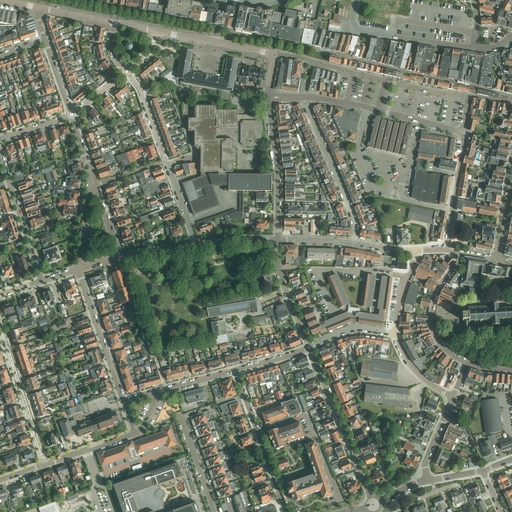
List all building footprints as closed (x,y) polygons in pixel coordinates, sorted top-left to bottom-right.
[(125,0),(124,6),(139,9),(140,0),(125,0)] [(148,11),(150,0),(140,0),(139,9),(148,11)] [(184,0),(167,0),(166,8),(165,12),(167,13),(167,15),(190,20),(194,2),(184,0)] [(190,20),(206,23),(208,13),(209,5),(194,2),(190,20)] [(504,5),(502,8),(506,11),(508,8),(510,5),(508,4),(506,2),(504,4),(504,5)] [(206,23),(215,25),(218,12),(219,5),(209,3),(209,5),(208,13),(206,23)] [(149,4),(148,11),(156,13),(158,6),(149,4)] [(403,4),(400,4),(398,15),(404,16),(407,16),(408,10),(405,9),(405,8),(402,7),(403,4)] [(166,8),(158,6),(156,13),(163,14),(165,14),(165,12),(166,8)] [(488,6),(486,13),(489,13),(494,15),(495,11),(492,10),(492,7),(488,6)] [(227,7),(226,13),(226,14),(234,15),(235,16),(235,11),(235,8),(227,7)] [(235,29),(269,37),(273,20),(273,18),(274,10),(263,12),(263,11),(262,10),(261,9),(260,9),(259,9),(258,9),(257,10),(257,11),(240,7),(235,29)] [(0,26),(16,26),(16,23),(19,11),(14,10),(11,12),(9,9),(6,11),(4,8),(1,10),(0,9),(0,26)] [(284,40),(301,43),(306,19),(307,15),(286,10),(284,18),(288,19),(286,27),(284,40)] [(505,12),(501,11),(499,11),(496,24),(508,28),(511,29),(511,17),(508,14),(507,14),(507,13),(505,12)] [(20,12),(18,23),(21,23),(21,20),(23,21),(27,21),(28,18),(30,18),(28,13),(20,12)] [(215,25),(224,27),(226,14),(226,13),(218,12),(215,25)] [(273,20),(269,37),(279,39),(282,22),(283,19),(283,18),(284,14),(274,12),(273,20)] [(226,14),(224,27),(232,28),(233,21),(234,19),(235,16),(234,15),(226,14)] [(306,19),(301,43),(311,46),(314,34),(317,22),(310,20),(311,16),(307,15),(306,19)] [(48,17),(46,23),(47,23),(52,24),(54,27),(60,25),(60,24),(59,25),(59,23),(56,24),(57,19),(48,17)] [(18,23),(16,23),(16,26),(19,35),(27,33),(34,31),(30,18),(28,18),(27,21),(23,21),(25,28),(20,30),(20,28),(21,23),(18,23)] [(283,18),(283,19),(282,22),(279,39),(284,40),(286,27),(288,19),(284,18),(283,18)] [(311,46),(315,47),(318,35),(320,31),(319,31),(322,23),(317,22),(316,29),(314,34),(311,46)] [(49,29),(50,34),(59,31),(58,31),(57,28),(61,27),(60,25),(54,27),(49,29)] [(97,35),(104,36),(105,30),(95,27),(95,31),(98,31),(97,35)] [(10,35),(13,43),(19,41),(16,33),(17,33),(16,30),(12,31),(13,34),(10,35)] [(21,41),(36,35),(34,31),(27,33),(19,35),(21,41)] [(50,34),(52,39),(60,37),(60,36),(61,35),(59,31),(50,34)] [(315,47),(320,48),(324,37),(325,32),(320,31),(318,35),(315,47)] [(9,33),(4,35),(8,45),(13,43),(10,35),(9,33)] [(104,36),(97,35),(96,38),(93,38),(93,41),(102,43),(104,36)] [(335,35),(330,50),(335,51),(340,36),(335,35)] [(52,39),(54,45),(62,42),(63,42),(62,39),(64,39),(63,36),(60,37),(52,39)] [(341,36),(340,40),(339,42),(336,51),(341,53),(344,43),(343,43),(345,36),(341,36)] [(348,36),(345,36),(343,43),(344,43),(341,53),(348,54),(351,42),(352,37),(348,36)] [(323,48),(326,49),(329,39),(324,37),(320,48),(323,48)] [(354,49),(355,50),(357,42),(357,41),(358,38),(352,37),(351,42),(348,54),(352,56),(354,49)] [(355,50),(353,56),(358,57),(361,48),(359,48),(361,43),(362,43),(363,38),(358,38),(357,41),(357,42),(355,50)] [(365,59),(372,61),(377,40),(371,39),(369,50),(365,59)] [(383,41),(377,40),(372,61),(378,63),(381,53),(381,52),(383,41)] [(62,42),(54,45),(56,50),(64,47),(66,46),(65,41),(63,42),(62,42)] [(367,45),(367,42),(363,41),(362,44),(361,48),(358,57),(361,59),(367,45)] [(385,53),(384,57),(382,64),(385,65),(387,59),(389,52),(391,42),(387,42),(386,48),(386,50),(385,53)] [(385,65),(389,66),(391,60),(393,52),(395,43),(391,42),(389,52),(387,59),(385,65)] [(389,66),(393,67),(397,55),(400,43),(395,43),(393,52),(391,60),(389,66)] [(393,67),(400,68),(406,44),(400,43),(397,55),(393,67)] [(400,68),(405,70),(408,58),(411,45),(406,44),(400,68)] [(96,47),(93,48),(95,54),(97,54),(97,53),(104,52),(102,45),(96,47)] [(405,70),(409,71),(410,65),(412,56),(414,45),(411,45),(408,58),(405,70)] [(409,71),(412,71),(417,53),(418,46),(414,45),(412,56),(410,65),(409,71)] [(56,50),(58,55),(68,52),(66,46),(64,47),(56,50)] [(412,71),(419,73),(423,60),(425,50),(425,47),(418,46),(417,53),(412,71)] [(33,51),(30,52),(31,55),(34,54),(35,57),(43,54),(41,48),(33,51)] [(511,51),(511,52),(511,51),(511,48),(511,49),(509,51),(499,53),(498,60),(502,62),(502,65),(511,66),(511,51)] [(431,64),(429,75),(436,77),(443,49),(439,49),(438,55),(434,54),(432,64),(431,64)] [(450,58),(452,50),(444,49),(442,57),(450,58)] [(182,50),(178,72),(177,78),(185,80),(184,83),(225,90),(232,91),(233,89),(238,61),(228,59),(224,79),(214,77),(200,74),(189,72),(193,52),(182,50)] [(423,60),(419,73),(423,74),(428,50),(425,50),(423,60)] [(423,74),(429,75),(431,64),(432,64),(434,54),(435,52),(428,50),(423,74)] [(70,57),(69,54),(68,52),(58,55),(60,61),(67,58),(70,57)] [(104,52),(97,53),(99,60),(106,58),(104,52)] [(470,53),(468,52),(462,52),(462,56),(460,69),(459,72),(458,80),(465,82),(466,75),(465,74),(467,64),(470,53)] [(476,53),(470,53),(467,64),(465,74),(466,75),(465,82),(470,83),(472,69),(473,69),(474,64),(475,61),(476,53)] [(482,61),(483,54),(476,53),(475,61),(474,64),(473,69),(472,69),(470,83),(476,85),(482,63),(482,61)] [(478,85),(491,89),(494,78),(491,77),(495,53),(490,54),(490,56),(485,55),(478,85)] [(35,57),(35,59),(32,61),(33,63),(45,59),(43,54),(35,57)] [(460,69),(462,56),(452,55),(450,66),(448,78),(458,80),(459,72),(460,69)] [(18,57),(13,58),(16,68),(17,70),(22,68),(18,57)] [(67,58),(60,61),(61,66),(69,63),(71,63),(70,60),(70,57),(67,58)] [(450,58),(442,57),(438,76),(448,78),(450,66),(449,66),(450,58)] [(16,74),(14,69),(16,68),(13,58),(8,60),(12,72),(13,75),(16,74)] [(152,62),(157,67),(159,65),(161,68),(163,66),(157,58),(152,62)] [(37,65),(38,67),(46,64),(45,59),(33,63),(33,66),(37,65)] [(8,60),(3,62),(7,74),(12,72),(8,60)] [(283,76),(282,84),(290,85),(293,61),(285,60),(284,69),(283,76)] [(105,71),(111,66),(106,61),(99,67),(101,70),(103,68),(105,71)] [(157,67),(152,62),(148,66),(155,75),(157,73),(155,71),(154,72),(153,70),(157,67)] [(294,62),(292,78),(291,85),(299,87),(300,79),(302,63),(294,62)] [(34,72),(35,75),(48,70),(46,64),(38,67),(37,68),(38,71),(34,72)] [(502,82),(502,83),(511,85),(511,77),(503,77),(503,76),(503,73),(500,73),(501,71),(502,67),(501,67),(497,65),(496,66),(500,68),(499,72),(498,76),(500,76),(500,78),(502,78),(502,82)] [(73,74),(72,72),(75,71),(74,70),(79,68),(78,66),(73,68),(63,71),(65,77),(73,74)] [(111,66),(105,71),(108,73),(105,75),(107,78),(115,71),(111,66)] [(155,75),(148,66),(143,69),(147,75),(151,72),(152,74),(151,74),(153,76),(155,75)] [(511,77),(511,67),(509,67),(505,66),(504,71),(501,71),(500,73),(503,73),(503,76),(503,77),(511,77)] [(251,82),(253,82),(256,69),(244,67),(242,76),(251,78),(251,82)] [(147,75),(143,69),(138,73),(144,81),(147,79),(145,77),(147,75)] [(261,80),(265,81),(267,71),(256,69),(253,82),(256,83),(256,85),(260,86),(261,80)] [(317,85),(319,78),(321,71),(313,69),(311,81),(308,92),(316,94),(317,85)] [(41,76),(42,78),(50,75),(48,70),(35,75),(36,78),(41,76)] [(325,72),(321,71),(319,78),(321,79),(320,84),(318,83),(317,92),(321,93),(322,84),(323,82),(325,72)] [(78,78),(76,73),(73,74),(65,77),(67,82),(78,78)] [(35,83),(35,84),(33,85),(32,83),(30,84),(31,88),(35,86),(36,86),(52,80),(50,75),(42,78),(43,81),(35,83)] [(275,82),(282,84),(283,76),(276,75),(275,82)] [(77,84),(76,84),(79,83),(78,78),(67,82),(69,87),(77,84)] [(501,86),(502,83),(502,82),(494,79),(494,82),(494,83),(492,89),(500,91),(501,86)] [(36,86),(39,85),(40,88),(44,86),(45,89),(54,86),(52,80),(36,86)] [(450,84),(436,81),(435,86),(448,89),(450,84)] [(282,84),(275,82),(274,89),(281,91),(282,84)] [(511,85),(502,83),(501,86),(500,91),(511,94),(511,85)] [(69,87),(71,92),(83,88),(81,89),(80,86),(77,87),(77,84),(69,87)] [(282,84),(281,91),(298,93),(299,87),(291,85),(291,86),(290,85),(282,84)] [(128,95),(131,92),(124,85),(113,93),(120,101),(122,99),(120,97),(126,92),(128,95)] [(56,91),(54,86),(45,89),(45,92),(43,92),(44,96),(56,91)] [(472,88),(458,86),(457,91),(471,94),(472,89),(472,88)] [(87,94),(83,88),(71,92),(73,98),(76,102),(77,102),(87,94)] [(51,105),(50,102),(49,99),(52,99),(51,95),(46,97),(48,100),(47,100),(48,103),(52,114),(57,113),(55,104),(54,104),(51,105)] [(57,100),(56,100),(54,96),(52,96),(53,101),(54,104),(55,104),(57,113),(62,111),(59,101),(58,101),(57,100)] [(111,111),(114,109),(111,105),(114,103),(109,97),(104,101),(106,105),(105,106),(107,109),(109,108),(111,111)] [(150,101),(152,107),(159,105),(158,102),(160,101),(159,98),(150,101)] [(479,110),(480,110),(479,117),(481,118),(482,115),(483,111),(485,101),(476,100),(475,109),(475,110),(471,110),(470,112),(475,113),(475,114),(477,114),(479,114),(479,110)] [(118,105),(116,107),(124,116),(126,114),(122,109),(121,108),(124,106),(121,102),(118,104),(118,105)] [(195,102),(183,102),(183,116),(189,116),(189,131),(195,131),(195,148),(201,148),(201,177),(183,184),(194,215),(220,206),(213,185),(225,185),(225,190),(254,191),(258,191),(271,191),(271,175),(229,175),(229,174),(226,174),(226,172),(233,172),(233,164),(236,164),(236,148),(233,148),(233,144),(242,144),(242,146),(259,146),(259,144),(261,144),(261,123),(260,123),(260,115),(238,115),(238,111),(217,111),(217,106),(195,106),(195,102)] [(491,115),(490,115),(489,115),(489,118),(488,118),(487,123),(489,123),(488,124),(491,125),(491,123),(494,114),(494,113),(494,112),(496,103),(491,102),(488,113),(492,114),(491,115)] [(46,103),(47,105),(43,106),(44,108),(47,116),(52,114),(48,103),(46,103)] [(294,113),(301,110),(299,104),(292,107),(293,111),(294,113)] [(40,105),(39,106),(38,106),(38,107),(42,118),(47,116),(44,108),(41,109),(40,105)] [(160,109),(159,105),(152,107),(154,113),(165,109),(164,106),(162,107),(162,108),(160,109)] [(314,115),(326,110),(325,106),(321,108),(319,105),(312,108),(314,115)] [(16,126),(21,124),(18,114),(16,115),(13,108),(10,109),(13,118),(16,126)] [(29,114),(31,121),(39,118),(36,108),(33,109),(34,112),(29,114)] [(287,112),(276,113),(277,119),(285,117),(285,118),(286,117),(286,114),(290,113),(289,111),(288,109),(288,108),(286,109),(287,112)] [(334,117),(334,119),(342,138),(346,139),(345,140),(355,142),(357,133),(356,133),(360,115),(358,114),(355,116),(353,113),(344,111),(344,110),(335,108),(333,117),(334,117)] [(91,117),(89,119),(91,122),(94,120),(96,123),(99,121),(97,118),(99,116),(94,109),(89,114),(91,117)] [(166,111),(165,109),(154,113),(156,118),(163,116),(161,111),(163,111),(163,112),(166,111)] [(295,115),(296,117),(296,118),(303,115),(301,110),(294,113),(291,114),(292,116),(295,115)] [(326,110),(314,115),(316,119),(324,116),(323,114),(327,112),(326,110)] [(28,111),(20,114),(23,124),(31,121),(28,111)] [(136,119),(137,122),(144,120),(142,114),(133,117),(134,120),(136,119)] [(296,118),(298,121),(294,122),(295,124),(298,123),(306,120),(303,115),(296,118)] [(108,123),(103,116),(100,119),(105,125),(108,123)] [(164,120),(163,116),(156,118),(158,124),(169,120),(168,117),(166,118),(166,120),(164,120)] [(319,124),(329,120),(328,118),(325,119),(324,116),(316,119),(319,124)] [(10,119),(8,120),(10,128),(16,126),(13,118),(10,119)] [(367,148),(374,149),(380,151),(386,152),(392,154),(399,155),(405,157),(413,127),(406,126),(400,124),(399,125),(393,124),(387,122),(381,120),(375,118),(367,148)] [(511,127),(511,123),(508,123),(509,121),(508,121),(502,119),(500,125),(491,123),(491,125),(499,127),(504,129),(505,128),(508,128),(509,127),(511,127)] [(130,129),(131,131),(134,130),(135,130),(135,129),(146,126),(144,120),(137,122),(139,127),(137,127),(136,126),(130,129)] [(170,122),(169,120),(158,124),(160,130),(167,127),(165,123),(167,122),(168,123),(170,122)] [(301,128),(308,125),(306,120),(298,123),(299,125),(301,128)] [(321,130),(328,127),(327,124),(330,123),(329,120),(319,124),(321,130)] [(308,125),(301,128),(302,131),(300,132),(299,129),(297,129),(299,133),(298,133),(299,135),(302,134),(310,130),(308,125)] [(59,130),(57,131),(59,137),(60,139),(60,140),(64,139),(63,138),(62,136),(70,133),(68,126),(63,128),(59,129),(59,130)] [(169,132),(167,127),(160,130),(162,135),(173,131),(172,129),(170,130),(171,131),(169,132)] [(321,130),(323,135),(331,132),(334,130),(335,130),(334,127),(329,129),(328,127),(321,130)] [(53,142),(56,141),(59,140),(58,138),(55,130),(49,132),(51,140),(52,140),(53,142)] [(305,138),(312,135),(310,130),(302,134),(303,136),(304,136),(305,138)] [(489,137),(490,137),(498,138),(498,139),(501,140),(501,138),(511,140),(511,134),(505,133),(494,130),(493,136),(489,135),(489,137)] [(150,137),(148,131),(142,134),(142,136),(140,137),(141,140),(150,137)] [(174,134),(173,131),(162,135),(164,141),(171,139),(169,134),(171,134),(172,134),(174,134)] [(95,132),(86,136),(88,143),(95,140),(94,137),(95,137),(94,136),(96,135),(95,132)] [(323,135),(325,140),(333,137),(331,132),(323,135)] [(37,136),(33,137),(35,145),(36,145),(36,146),(37,149),(46,146),(47,150),(51,149),(49,142),(45,143),(45,142),(43,134),(37,136)] [(426,173),(427,161),(434,162),(435,156),(446,158),(454,159),(456,141),(447,139),(447,138),(421,134),(416,171),(426,173)] [(292,138),(292,136),(279,138),(280,144),(301,141),(299,135),(297,135),(296,135),(297,137),(292,138)] [(305,138),(307,141),(303,143),(304,145),(315,141),(312,135),(305,138),(305,139),(305,138)] [(469,143),(469,144),(475,145),(477,137),(470,135),(468,143),(469,143)] [(333,137),(325,140),(328,145),(336,142),(339,141),(338,138),(334,140),(333,137)] [(495,141),(494,145),(510,149),(511,140),(501,138),(501,140),(498,139),(498,138),(490,137),(490,140),(495,141)] [(28,139),(22,141),(24,149),(25,151),(28,150),(31,149),(28,139)] [(95,140),(88,143),(91,150),(100,147),(98,139),(95,140)] [(174,141),(175,142),(173,143),(171,139),(164,141),(166,147),(177,143),(176,140),(174,141)] [(24,149),(22,141),(15,143),(18,151),(19,153),(21,152),(21,150),(24,149)] [(301,147),(304,147),(301,141),(280,144),(281,150),(291,148),(290,147),(300,146),(300,145),(301,147)] [(309,146),(310,149),(317,146),(315,141),(304,145),(305,147),(309,146)] [(328,145),(330,150),(338,147),(336,142),(328,145)] [(178,145),(177,143),(166,147),(169,152),(175,150),(173,145),(175,145),(176,146),(178,145)] [(8,145),(5,146),(10,161),(13,160),(11,154),(15,153),(16,153),(15,150),(14,150),(12,144),(8,145)] [(469,144),(465,157),(472,158),(475,145),(469,144)] [(493,145),(493,147),(495,148),(494,151),(509,155),(510,149),(494,145),(493,145)] [(149,160),(157,157),(153,146),(145,149),(146,153),(143,154),(144,157),(147,156),(149,160)] [(312,154),(319,151),(317,146),(310,149),(306,150),(307,153),(311,151),(311,152),(312,154)] [(330,150),(332,156),(344,151),(343,148),(339,150),(338,147),(330,150)] [(142,151),(143,151),(142,148),(126,153),(130,163),(141,160),(138,152),(140,152),(140,153),(142,152),(142,151)] [(492,155),(491,157),(488,157),(487,162),(490,164),(490,165),(492,165),(497,167),(498,164),(499,160),(508,162),(509,155),(494,151),(484,148),(483,152),(492,155)] [(105,152),(102,152),(101,150),(92,153),(94,158),(106,154),(105,152)] [(176,153),(175,150),(169,152),(171,158),(180,155),(179,152),(176,153)] [(314,159),(321,156),(319,151),(312,154),(313,156),(314,159)] [(345,154),(344,151),(332,156),(334,161),(343,158),(342,155),(345,154)] [(120,156),(122,162),(119,163),(122,171),(126,169),(124,162),(128,160),(126,153),(120,156)] [(106,162),(112,160),(111,157),(110,154),(94,159),(96,164),(98,170),(107,166),(106,162)] [(313,166),(324,161),(321,156),(314,159),(315,162),(314,163),(314,162),(312,163),(313,166)] [(465,157),(465,158),(465,159),(464,164),(470,166),(473,166),(480,167),(482,162),(475,160),(475,159),(472,158),(465,157)] [(337,166),(345,163),(344,160),(343,158),(334,161),(337,166)] [(71,167),(73,175),(83,171),(80,163),(74,165),(73,160),(66,162),(68,168),(71,167)] [(455,172),(456,163),(440,160),(439,169),(455,172)] [(500,167),(506,169),(508,162),(499,160),(498,164),(497,167),(500,168),(500,167)] [(319,170),(326,167),(324,161),(313,166),(314,168),(316,168),(318,167),(319,170)] [(345,165),(349,163),(350,163),(349,161),(345,163),(337,166),(339,171),(346,168),(345,165)] [(195,163),(183,165),(183,168),(185,173),(186,176),(191,175),(196,174),(195,163)] [(464,164),(462,174),(468,175),(470,166),(464,164)] [(489,164),(487,170),(489,171),(492,172),(505,174),(506,169),(500,167),(500,168),(497,167),(492,165),(490,165),(489,164)] [(174,169),(177,176),(184,173),(182,168),(183,168),(183,165),(176,166),(174,169)] [(101,179),(111,175),(112,175),(110,167),(106,169),(98,171),(101,179)] [(154,176),(163,173),(161,167),(152,170),(154,176)] [(326,167),(319,170),(321,175),(328,172),(326,167)] [(341,177),(351,173),(350,170),(349,171),(347,171),(346,168),(339,171),(341,177)] [(51,177),(52,182),(58,180),(54,171),(52,171),(49,172),(51,177)] [(416,171),(413,186),(448,192),(451,177),(432,174),(432,175),(425,174),(426,173),(416,171)] [(487,179),(487,180),(496,182),(496,181),(504,182),(505,174),(492,172),(489,171),(487,179)] [(323,180),(331,177),(328,172),(321,175),(323,180)] [(351,173),(341,177),(343,182),(351,179),(352,178),(355,177),(354,175),(353,172),(352,172),(351,173)] [(154,176),(146,179),(147,182),(156,179),(157,182),(158,181),(165,178),(163,173),(154,176)] [(76,174),(65,178),(65,183),(67,183),(66,187),(69,188),(70,187),(79,189),(79,188),(80,188),(80,185),(79,185),(80,181),(76,181),(76,174)] [(322,187),(333,182),(331,177),(323,180),(324,183),(321,184),(322,187)] [(479,178),(478,181),(485,183),(484,186),(486,186),(502,189),(504,182),(496,181),(496,182),(487,180),(487,179),(479,178)] [(26,185),(30,184),(32,183),(31,179),(24,181),(25,182),(17,184),(19,191),(27,188),(26,185)] [(142,180),(139,182),(140,186),(141,189),(143,188),(145,195),(156,191),(155,190),(156,190),(156,189),(160,187),(158,181),(157,182),(156,179),(147,182),(146,179),(142,180)] [(351,179),(343,182),(346,187),(354,184),(357,182),(356,179),(352,181),(351,179)] [(461,180),(459,189),(466,190),(467,182),(461,180)] [(117,182),(113,183),(110,184),(111,186),(105,188),(107,193),(116,190),(114,187),(118,186),(117,182)] [(328,191),(335,187),(333,182),(322,187),(323,189),(326,188),(328,191)] [(348,192),(355,189),(354,186),(354,184),(346,187),(348,192)] [(168,185),(156,189),(156,190),(158,194),(170,190),(168,185)] [(448,192),(413,186),(412,199),(414,199),(421,203),(446,207),(448,192)] [(501,195),(502,189),(486,186),(485,190),(485,191),(501,195)] [(325,195),(326,197),(337,193),(335,187),(328,191),(329,194),(325,195)] [(350,198),(360,194),(362,193),(361,191),(357,192),(355,189),(348,192),(350,198)] [(465,199),(465,198),(466,190),(459,189),(458,197),(460,197),(460,200),(465,201),(465,199)] [(488,195),(501,197),(501,195),(485,191),(485,190),(478,189),(477,193),(488,195)] [(20,193),(22,199),(33,195),(31,190),(20,193)] [(118,198),(119,199),(121,198),(120,194),(119,195),(118,190),(107,194),(110,201),(118,198)] [(159,200),(161,199),(171,195),(170,190),(158,194),(157,195),(159,200)] [(59,200),(58,204),(62,204),(66,205),(74,206),(75,202),(76,202),(77,197),(77,196),(79,196),(79,194),(78,193),(78,192),(70,191),(69,196),(67,196),(66,201),(59,200)] [(256,202),(267,202),(267,197),(267,194),(260,194),(260,192),(258,192),(258,191),(254,191),(254,194),(256,194),(256,198),(254,197),(254,202),(256,202)] [(242,219),(242,213),(242,207),(242,193),(239,193),(239,212),(236,212),(235,209),(228,212),(229,214),(231,219),(242,219)] [(332,201),(340,198),(337,193),(326,197),(327,200),(331,198),(332,201)] [(360,194),(350,198),(353,206),(360,204),(359,202),(358,198),(360,197),(361,196),(360,194)] [(34,201),(34,200),(34,199),(35,198),(34,195),(33,195),(22,199),(24,204),(34,201)] [(488,195),(487,202),(490,203),(490,202),(499,204),(501,197),(488,195)] [(166,207),(175,204),(173,198),(163,202),(164,203),(165,203),(166,207)] [(127,204),(123,205),(122,202),(120,203),(119,199),(110,202),(113,209),(115,208),(116,210),(124,207),(128,206),(127,204)] [(476,203),(475,202),(465,201),(460,200),(458,199),(456,211),(473,213),(476,214),(475,216),(478,217),(479,214),(497,218),(498,210),(482,207),(476,205),(476,203)] [(0,209),(9,206),(7,201),(0,202),(0,209)] [(24,206),(26,212),(38,208),(36,203),(24,206)] [(338,204),(334,204),(337,211),(334,212),(335,214),(344,210),(342,204),(339,205),(338,204)] [(368,209),(367,205),(361,207),(361,205),(354,207),(356,214),(363,211),(365,210),(368,209)] [(11,212),(9,206),(0,209),(0,211),(2,211),(3,214),(11,212)] [(67,207),(65,207),(63,206),(62,214),(63,214),(63,216),(69,216),(69,215),(75,216),(76,209),(71,208),(71,207),(67,207)] [(430,224),(433,212),(410,206),(409,210),(407,219),(411,220),(430,224)] [(127,217),(124,207),(116,210),(113,211),(116,217),(120,216),(121,219),(125,217),(127,217)] [(38,208),(26,212),(28,218),(40,214),(38,208)] [(150,214),(140,218),(142,222),(152,219),(151,217),(165,212),(163,209),(150,214)] [(166,221),(175,217),(173,210),(164,213),(166,221)] [(344,210),(335,214),(336,216),(338,215),(340,219),(347,217),(344,210)] [(356,214),(358,220),(367,216),(371,215),(370,213),(364,215),(363,211),(356,214)] [(198,226),(204,223),(210,221),(222,217),(224,216),(229,214),(228,212),(197,223),(198,226)] [(434,216),(433,220),(437,221),(438,221),(446,223),(448,214),(442,213),(441,218),(437,217),(438,215),(435,214),(434,216)] [(454,227),(459,228),(459,227),(460,228),(461,224),(464,224),(465,216),(461,215),(455,214),(454,227)] [(2,223),(2,225),(14,222),(12,216),(5,218),(6,222),(2,223)] [(368,226),(369,226),(375,224),(375,223),(377,223),(376,218),(373,219),(374,221),(367,223),(366,219),(368,218),(367,216),(358,220),(361,226),(365,225),(367,224),(368,226)] [(29,221),(32,229),(39,226),(43,224),(41,217),(37,219),(36,218),(29,221)] [(125,217),(121,219),(117,220),(119,227),(132,223),(130,218),(126,219),(125,217)] [(249,219),(249,223),(257,224),(257,228),(260,228),(260,230),(261,231),(263,231),(264,230),(264,228),(267,228),(267,224),(267,223),(267,221),(262,221),(262,220),(257,220),(257,219),(249,219)] [(315,224),(315,220),(311,220),(311,232),(315,232),(315,228),(319,228),(319,224),(315,224)] [(210,221),(204,223),(205,225),(199,227),(201,233),(213,229),(211,223),(210,223),(210,221)] [(365,232),(361,231),(359,238),(366,239),(369,226),(368,226),(367,224),(365,225),(365,226),(366,227),(365,232)] [(139,230),(137,231),(139,236),(141,235),(145,234),(142,225),(140,226),(141,229),(139,230)] [(369,226),(366,239),(373,241),(373,239),(379,240),(379,239),(381,240),(382,240),(380,234),(374,233),(370,233),(370,229),(371,225),(369,226)] [(175,226),(165,229),(167,234),(171,233),(173,237),(175,236),(176,238),(177,238),(180,237),(180,236),(180,235),(182,234),(180,229),(179,226),(175,227),(175,226)] [(9,232),(3,234),(4,237),(5,237),(17,233),(16,227),(8,229),(9,232)] [(483,231),(482,236),(494,238),(495,232),(476,228),(476,230),(483,231)] [(125,244),(133,241),(133,240),(136,240),(134,236),(132,237),(131,233),(129,230),(121,233),(125,244)] [(397,246),(409,246),(408,235),(406,235),(406,230),(397,231),(397,235),(397,246)] [(453,230),(452,240),(458,241),(460,231),(453,230)] [(19,238),(17,233),(5,237),(6,240),(11,238),(12,241),(19,238)] [(493,243),(494,238),(482,236),(475,235),(475,238),(480,239),(480,238),(481,238),(481,237),(482,237),(482,241),(493,243)] [(59,259),(56,248),(49,250),(47,244),(42,245),(45,252),(48,263),(55,260),(56,261),(58,260),(59,259)] [(294,266),(298,266),(299,257),(298,257),(298,247),(293,247),(293,246),(285,246),(284,266),(294,266)] [(338,250),(335,249),(335,260),(336,260),(335,267),(342,268),(343,264),(344,258),(345,250),(344,250),(344,249),(338,248),(338,250)] [(308,259),(335,260),(335,249),(308,249),(308,259)] [(364,259),(368,260),(370,253),(364,252),(361,265),(361,267),(362,268),(364,262),(363,261),(363,260),(364,259)] [(373,265),(373,266),(375,267),(376,263),(375,263),(375,261),(380,262),(383,263),(383,262),(384,257),(384,256),(381,256),(381,255),(375,254),(373,265)] [(25,272),(30,270),(29,266),(28,266),(24,256),(21,257),(20,255),(15,256),(19,267),(20,266),(22,271),(24,271),(25,272)] [(446,262),(450,266),(454,261),(448,256),(446,259),(448,260),(446,262)] [(407,264),(407,261),(407,259),(407,258),(406,258),(406,257),(405,257),(398,258),(398,263),(397,266),(391,266),(392,269),(407,270),(407,264)] [(481,275),(488,276),(490,266),(487,266),(488,261),(465,257),(462,275),(461,285),(470,286),(478,288),(480,279),(477,278),(479,267),(482,268),(481,275)] [(427,260),(423,258),(420,265),(429,269),(433,261),(428,259),(427,260)] [(444,261),(441,265),(447,270),(450,266),(446,262),(446,263),(444,261)] [(438,262),(434,266),(435,267),(443,274),(444,274),(447,270),(441,265),(438,262)] [(416,273),(415,276),(425,282),(427,278),(428,278),(428,277),(431,271),(420,265),(416,272),(416,273)] [(490,266),(488,276),(495,277),(499,278),(499,276),(502,276),(501,277),(509,278),(511,269),(504,267),(503,269),(501,269),(501,268),(500,268),(500,267),(497,266),(491,265),(491,266),(490,266)] [(9,276),(13,274),(10,266),(1,269),(4,277),(9,275),(9,276)] [(434,266),(431,272),(436,275),(435,276),(440,279),(443,274),(435,267),(434,266)] [(116,272),(112,274),(118,290),(116,291),(120,302),(121,305),(122,304),(122,305),(125,315),(129,313),(133,324),(143,320),(140,310),(141,309),(138,301),(136,302),(135,300),(130,286),(129,286),(123,270),(120,271),(119,268),(114,269),(116,272)] [(427,278),(428,279),(429,280),(430,279),(437,283),(440,279),(435,276),(436,275),(431,271),(428,277),(428,278),(427,278)] [(457,279),(460,275),(454,271),(450,277),(455,282),(459,285),(459,281),(457,279)] [(98,277),(102,289),(105,288),(104,286),(105,286),(104,283),(108,282),(106,276),(107,276),(105,272),(103,272),(104,274),(100,275),(101,276),(98,277)] [(267,286),(275,283),(272,275),(272,274),(271,274),(270,274),(264,276),(262,273),(255,275),(258,282),(265,280),(267,286)] [(294,287),(299,285),(301,284),(298,277),(300,276),(299,274),(294,276),(293,273),(288,275),(289,278),(291,284),(292,283),(294,287)] [(336,274),(332,276),(326,279),(328,278),(340,308),(349,304),(336,274)] [(361,306),(371,308),(375,276),(366,274),(361,306)] [(102,289),(98,277),(91,279),(94,288),(98,286),(99,288),(100,290),(102,289)] [(303,313),(313,335),(321,332),(322,334),(321,334),(321,335),(329,331),(329,332),(351,322),(352,321),(355,322),(356,320),(357,320),(358,318),(359,319),(359,322),(358,322),(359,322),(358,323),(383,327),(384,318),(386,318),(386,319),(388,310),(392,278),(383,277),(378,309),(380,309),(379,317),(358,314),(359,310),(350,309),(349,314),(348,314),(347,313),(325,323),(325,324),(319,326),(312,309),(303,313)] [(455,282),(450,277),(446,283),(452,286),(455,282)] [(421,283),(420,286),(429,290),(428,294),(432,296),(432,295),(435,289),(435,288),(437,283),(430,279),(429,280),(428,279),(425,286),(421,283)] [(71,295),(76,293),(73,283),(67,285),(67,286),(63,287),(68,301),(72,299),(71,295)] [(419,286),(411,283),(404,304),(418,307),(418,304),(415,303),(420,288),(419,286)] [(447,288),(446,290),(443,288),(438,298),(437,304),(450,311),(457,295),(458,292),(452,289),(451,290),(447,288)] [(51,290),(43,292),(43,293),(41,294),(42,298),(44,297),(46,303),(50,301),(52,306),(55,305),(53,299),(54,299),(51,290)] [(295,293),(298,299),(306,296),(303,290),(295,293)] [(107,299),(97,302),(99,308),(109,305),(107,300),(116,297),(115,294),(106,297),(107,299)] [(255,296),(207,305),(207,308),(209,317),(216,316),(217,318),(211,319),(212,323),(214,337),(215,337),(216,344),(228,342),(227,335),(226,335),(224,321),(222,321),(219,319),(218,316),(253,310),(254,314),(258,313),(257,308),(255,296)] [(309,303),(310,302),(309,299),(307,300),(306,296),(298,299),(300,305),(305,303),(306,304),(309,303)] [(26,298),(29,307),(33,306),(34,308),(37,308),(33,297),(31,298),(30,297),(26,298)] [(21,305),(15,306),(18,317),(22,315),(21,313),(26,311),(25,308),(29,307),(26,298),(22,299),(22,300),(20,301),(21,305)] [(429,307),(431,301),(431,300),(422,298),(420,305),(429,307)] [(9,320),(16,318),(11,303),(2,306),(5,314),(8,313),(9,315),(7,315),(9,320)] [(474,307),(469,308),(469,307),(468,307),(468,308),(462,308),(463,312),(463,313),(468,312),(469,319),(463,320),(463,321),(464,328),(470,327),(469,323),(470,323),(470,321),(475,321),(475,322),(476,322),(476,321),(480,321),(480,322),(481,322),(481,321),(486,320),(486,321),(487,321),(487,320),(491,320),(492,325),(491,326),(492,325),(499,325),(500,326),(500,325),(499,319),(503,319),(503,320),(504,320),(504,319),(508,319),(508,320),(509,320),(509,319),(511,318),(511,306),(511,307),(511,308),(508,308),(508,307),(507,307),(507,308),(503,308),(503,307),(502,307),(502,308),(499,309),(498,304),(499,304),(498,303),(498,304),(491,304),(490,303),(490,304),(490,306),(486,306),(485,306),(484,307),(484,304),(481,305),(481,307),(480,307),(480,306),(479,306),(479,307),(474,307),(474,306),(474,307)] [(288,315),(289,315),(284,304),(277,307),(278,309),(276,310),(280,319),(282,322),(288,320),(290,319),(288,315)] [(106,306),(99,308),(101,314),(111,311),(109,305),(106,306)] [(259,317),(254,318),(254,321),(256,321),(268,318),(272,318),(270,314),(273,313),(272,309),(273,308),(275,308),(273,305),(267,307),(265,308),(264,309),(265,312),(266,314),(267,313),(267,315),(259,317)] [(427,317),(416,316),(416,315),(410,314),(410,315),(403,313),(403,318),(399,317),(399,323),(409,323),(410,323),(410,317),(416,318),(416,323),(417,324),(417,323),(422,324),(422,322),(427,322),(427,317)] [(111,315),(103,318),(105,325),(112,323),(114,322),(112,318),(111,315)] [(86,316),(76,320),(77,323),(74,324),(75,328),(82,326),(82,324),(88,322),(86,316)] [(112,323),(105,325),(108,332),(119,328),(118,324),(113,326),(112,323)] [(89,325),(80,328),(76,330),(78,335),(83,334),(91,331),(89,325)] [(17,329),(10,331),(12,337),(19,335),(18,332),(20,332),(22,331),(21,328),(19,329),(17,329)] [(296,334),(297,334),(296,333),(295,330),(285,335),(286,338),(285,339),(286,342),(291,340),(290,338),(297,335),(296,334)] [(414,339),(416,338),(417,338),(430,334),(428,331),(421,332),(422,334),(414,336),(414,339)] [(111,343),(119,340),(118,337),(120,336),(119,333),(118,334),(109,337),(111,343)] [(419,343),(423,341),(431,337),(430,334),(417,338),(419,343)] [(19,335),(12,337),(13,343),(25,339),(24,336),(20,337),(19,335)] [(77,335),(71,337),(73,343),(79,341),(77,335)] [(81,342),(84,341),(85,344),(94,340),(92,335),(83,338),(81,339),(81,342)] [(141,343),(142,347),(145,355),(148,354),(147,350),(151,348),(154,347),(152,339),(151,340),(150,335),(140,339),(141,343)] [(355,344),(355,350),(356,356),(358,356),(358,357),(359,357),(358,351),(358,349),(357,336),(349,337),(352,344),(355,344)] [(375,346),(376,344),(377,337),(370,336),(368,349),(371,350),(371,345),(375,346)] [(270,339),(271,342),(272,345),(269,346),(271,354),(276,352),(273,341),(272,337),(266,338),(267,340),(270,339)] [(343,340),(347,348),(347,349),(348,352),(350,352),(348,347),(347,346),(351,344),(352,344),(349,337),(343,340)] [(423,341),(424,344),(427,348),(427,349),(433,346),(433,345),(435,344),(431,337),(423,341)] [(291,348),(301,344),(298,338),(289,342),(291,348)] [(389,339),(383,338),(381,352),(384,353),(385,349),(388,349),(389,339)] [(119,340),(111,343),(114,349),(121,347),(121,346),(123,345),(122,343),(121,339),(119,340)] [(86,347),(85,347),(86,349),(96,346),(94,340),(85,344),(86,347)] [(343,340),(336,342),(339,349),(340,351),(347,348),(343,340)] [(409,341),(406,342),(402,343),(406,350),(414,345),(412,340),(409,341)] [(267,348),(264,349),(263,345),(262,345),(261,341),(259,341),(260,346),(260,347),(263,356),(269,354),(267,348)] [(281,351),(279,344),(279,343),(276,344),(275,341),(273,341),(276,352),(281,351)] [(419,359),(414,350),(422,345),(420,342),(414,345),(406,350),(412,362),(413,363),(418,360),(419,359)] [(321,355),(337,349),(335,343),(332,344),(333,347),(328,349),(327,346),(319,350),(321,355)] [(17,353),(29,349),(28,346),(23,348),(22,344),(15,347),(17,353)] [(250,359),(256,358),(255,351),(254,351),(251,352),(250,348),(249,348),(248,345),(246,346),(250,359)] [(433,345),(433,346),(427,349),(427,348),(423,351),(426,355),(429,352),(435,349),(433,345)] [(243,361),(250,359),(246,346),(244,346),(245,350),(244,350),(245,354),(241,355),(243,361)] [(256,358),(263,356),(260,347),(260,346),(253,348),(254,351),(255,351),(256,358)] [(440,350),(437,347),(435,349),(429,352),(432,355),(429,358),(432,360),(435,357),(438,360),(444,353),(440,350)] [(19,358),(26,356),(25,352),(29,350),(29,349),(17,353),(19,358)] [(98,350),(85,354),(87,360),(89,360),(100,356),(98,350)] [(126,350),(122,351),(115,353),(117,357),(116,357),(117,360),(125,357),(124,354),(127,353),(126,350)] [(234,363),(235,363),(237,363),(237,362),(240,361),(238,354),(240,354),(239,351),(235,352),(235,354),(231,355),(233,363),(234,363)] [(323,361),(332,358),(334,357),(335,357),(332,351),(330,352),(321,356),(323,361)] [(437,370),(441,373),(443,370),(450,359),(444,353),(438,360),(437,361),(440,363),(437,367),(438,368),(437,370)] [(230,364),(231,365),(233,364),(233,363),(231,355),(227,356),(227,354),(224,355),(227,365),(230,364)] [(288,362),(290,368),(291,368),(291,369),(295,367),(297,366),(308,361),(306,355),(299,358),(300,362),(293,365),(292,361),(288,362)] [(324,363),(326,368),(335,364),(334,362),(338,360),(337,357),(338,357),(338,359),(341,358),(339,355),(337,356),(335,357),(334,357),(334,358),(324,363)] [(20,364),(33,360),(32,358),(27,359),(26,356),(19,358),(20,364)] [(92,366),(102,362),(100,356),(89,360),(91,363),(83,366),(84,370),(90,368),(89,366),(91,365),(92,366)] [(217,368),(219,368),(220,367),(223,366),(220,356),(218,357),(218,360),(214,361),(216,368),(217,368)] [(419,359),(418,360),(419,361),(421,363),(422,365),(423,365),(428,360),(424,356),(419,359)] [(132,360),(131,360),(128,361),(128,360),(126,361),(125,357),(117,360),(118,363),(119,363),(120,366),(127,364),(133,362),(132,360)] [(213,369),(213,370),(215,369),(216,368),(214,361),(214,358),(207,360),(210,370),(213,369)] [(361,376),(395,381),(398,364),(363,358),(361,376)] [(455,362),(450,359),(443,370),(441,373),(440,375),(437,378),(434,383),(444,387),(448,378),(443,376),(446,372),(448,368),(450,369),(455,362)] [(22,370),(34,366),(33,360),(20,364),(22,370)] [(200,372),(201,373),(203,372),(203,371),(206,371),(203,361),(197,363),(200,372)] [(338,368),(344,366),(344,365),(342,361),(335,364),(326,368),(330,376),(341,371),(340,369),(335,371),(334,368),(337,366),(338,368)] [(135,362),(133,362),(127,364),(128,366),(120,369),(122,375),(129,372),(128,368),(133,367),(132,365),(136,364),(135,362)] [(444,387),(448,389),(450,385),(453,386),(462,365),(455,362),(450,372),(448,378),(444,387)] [(185,376),(186,377),(188,376),(190,375),(186,363),(181,364),(182,369),(184,377),(185,376)] [(196,373),(197,374),(199,373),(200,372),(197,363),(190,364),(193,374),(196,373)] [(184,377),(182,369),(181,364),(176,366),(179,378),(181,378),(183,378),(184,377)] [(34,366),(22,370),(24,375),(32,373),(31,369),(35,368),(34,366)] [(279,366),(273,368),(276,376),(278,376),(280,383),(284,382),(283,377),(282,377),(279,366)] [(170,380),(170,381),(172,381),(173,380),(174,379),(171,372),(170,367),(163,369),(164,374),(166,374),(168,381),(170,380)] [(273,368),(268,369),(270,378),(271,382),(272,383),(277,381),(276,376),(273,368)] [(268,369),(262,371),(265,379),(265,380),(265,383),(266,383),(266,387),(272,385),(272,383),(271,382),(270,378),(268,369)] [(481,392),(482,393),(484,379),(483,379),(485,374),(471,369),(464,385),(472,388),(475,381),(483,384),(482,386),(481,392)] [(304,374),(302,371),(298,373),(300,378),(306,376),(307,379),(314,376),(312,370),(304,374)] [(95,380),(98,378),(107,376),(105,371),(96,374),(92,375),(93,378),(84,381),(85,385),(95,382),(95,380)] [(265,379),(262,371),(257,372),(260,384),(265,383),(265,380),(265,379)] [(342,373),(341,371),(330,376),(332,383),(339,380),(337,376),(342,373)] [(433,383),(434,383),(437,378),(428,371),(424,375),(433,383)] [(131,376),(129,372),(122,375),(124,381),(136,377),(135,374),(131,376)] [(150,373),(148,373),(151,386),(156,385),(154,377),(153,374),(150,375),(150,373)] [(251,374),(246,375),(249,388),(254,386),(253,384),(251,374)] [(27,385),(36,382),(38,382),(36,378),(38,378),(38,375),(34,376),(34,377),(26,380),(27,385)] [(70,375),(65,377),(67,381),(67,384),(72,382),(76,381),(75,378),(71,379),(70,377),(70,375)] [(146,388),(144,380),(141,381),(139,375),(137,376),(140,389),(146,388)] [(2,385),(10,382),(8,376),(0,378),(1,381),(0,381),(0,389),(1,389),(0,386),(3,386),(2,385)] [(136,379),(136,377),(124,381),(126,387),(133,384),(132,380),(136,379)] [(100,389),(110,385),(108,380),(100,382),(101,383),(99,383),(100,389)] [(221,385),(224,394),(225,399),(236,395),(231,380),(220,384),(221,385)] [(318,385),(317,382),(316,382),(315,382),(315,380),(308,383),(303,385),(305,391),(311,389),(318,386),(318,385)] [(36,382),(27,385),(29,391),(40,387),(39,385),(37,385),(36,382)] [(333,385),(336,392),(348,387),(347,385),(342,387),(340,382),(333,385)] [(134,385),(133,384),(126,387),(128,393),(136,390),(135,388),(138,386),(138,384),(134,385)] [(409,391),(410,390),(366,384),(365,389),(364,401),(383,404),(382,405),(407,408),(409,391)] [(102,394),(112,391),(110,385),(100,389),(99,389),(101,395),(102,394)] [(221,395),(224,394),(221,385),(218,386),(217,385),(212,387),(216,398),(219,397),(221,396),(221,395)] [(12,387),(3,390),(2,391),(3,395),(0,395),(0,398),(14,394),(12,387)] [(336,392),(339,398),(346,395),(345,395),(344,391),(349,389),(348,387),(336,392)] [(185,393),(187,401),(188,404),(204,400),(203,398),(205,398),(202,389),(201,389),(200,388),(198,388),(199,390),(185,393)] [(306,393),(303,395),(304,397),(307,395),(309,395),(311,394),(313,398),(321,395),(321,394),(322,394),(321,392),(320,391),(319,391),(318,389),(311,392),(310,391),(308,392),(306,393)] [(31,395),(32,400),(41,397),(40,395),(44,394),(42,390),(39,391),(39,392),(31,395)] [(346,397),(351,395),(356,393),(355,391),(350,393),(345,395),(346,395),(339,398),(341,404),(348,401),(346,397)] [(7,404),(16,401),(14,394),(0,398),(0,399),(5,398),(7,404)] [(45,402),(49,401),(47,398),(45,398),(44,396),(41,397),(32,400),(34,406),(43,403),(45,402)] [(475,405),(478,398),(473,396),(472,396),(470,399),(465,397),(462,405),(470,408),(472,403),(475,405)] [(291,417),(302,413),(297,399),(286,403),(286,402),(281,404),(282,406),(262,413),(266,424),(290,415),(291,417)] [(314,400),(311,402),(307,404),(308,406),(315,403),(316,405),(315,405),(316,409),(326,405),(325,405),(326,404),(325,402),(324,402),(323,399),(318,401),(318,400),(315,401),(314,400)] [(426,407),(423,405),(422,408),(428,411),(429,408),(435,411),(439,402),(429,399),(426,407)] [(498,399),(489,401),(481,402),(486,434),(502,432),(498,399)] [(69,409),(66,410),(68,415),(71,414),(71,415),(82,411),(80,405),(75,407),(73,400),(70,401),(72,408),(69,409)] [(231,410),(233,416),(234,417),(243,414),(239,403),(237,404),(236,400),(220,406),(223,413),(231,410)] [(45,408),(43,403),(34,406),(36,411),(45,408)] [(344,412),(356,407),(360,406),(359,404),(350,407),(349,403),(342,406),(344,412)] [(7,410),(5,411),(6,415),(10,414),(19,411),(17,406),(7,409),(7,410)] [(357,410),(356,407),(344,412),(347,418),(354,416),(352,412),(357,410)] [(46,412),(45,408),(36,411),(38,417),(50,413),(50,414),(52,414),(51,411),(49,411),(46,412)] [(321,419),(330,416),(329,415),(330,414),(329,412),(328,412),(327,409),(323,411),(323,410),(317,413),(315,413),(316,417),(320,416),(321,419)] [(113,410),(108,412),(103,414),(104,416),(77,425),(75,420),(69,422),(68,419),(60,422),(65,438),(73,436),(73,435),(78,433),(79,437),(113,425),(113,426),(114,426),(115,426),(116,426),(117,426),(117,425),(118,425),(118,424),(118,423),(117,423),(117,422),(118,422),(114,412),(113,412),(113,410)] [(194,428),(200,425),(207,422),(206,418),(210,417),(208,411),(209,411),(209,410),(190,417),(196,415),(197,418),(191,420),(194,428)] [(19,411),(10,414),(11,417),(6,418),(7,421),(21,417),(19,411)] [(434,423),(437,417),(430,414),(428,417),(421,414),(419,417),(434,423)] [(357,419),(360,418),(358,415),(354,417),(354,419),(349,421),(352,428),(360,425),(357,419)] [(239,428),(246,426),(244,419),(234,423),(235,425),(238,424),(239,428)] [(326,429),(335,426),(332,419),(324,422),(323,422),(319,423),(319,422),(315,424),(316,428),(324,424),(326,429)] [(10,425),(11,428),(12,430),(15,429),(24,426),(22,420),(10,425)] [(421,420),(418,425),(431,430),(431,429),(433,425),(421,420)] [(212,421),(207,422),(200,425),(201,428),(195,431),(197,438),(203,436),(211,433),(209,429),(214,427),(212,421),(213,421),(212,421)] [(270,435),(272,440),(276,449),(284,446),(283,442),(286,441),(287,443),(305,437),(300,422),(278,430),(278,429),(270,432),(270,434),(270,435)] [(134,442),(134,444),(138,454),(166,444),(167,448),(170,447),(177,444),(177,443),(180,442),(177,433),(174,434),(171,427),(170,427),(169,427),(168,424),(162,426),(163,430),(162,430),(162,431),(163,432),(134,442)] [(450,424),(446,433),(457,437),(457,438),(461,439),(462,437),(465,438),(466,434),(454,429),(455,426),(450,424)] [(18,436),(17,434),(26,431),(24,426),(15,429),(16,432),(10,434),(11,438),(18,436)] [(246,426),(239,428),(240,432),(238,433),(239,435),(248,432),(246,426)] [(420,431),(417,437),(416,437),(414,442),(421,445),(423,440),(426,441),(428,437),(430,432),(416,426),(415,428),(420,431)] [(364,434),(366,433),(365,430),(363,431),(354,434),(355,437),(355,440),(357,440),(357,441),(365,437),(364,434)] [(216,431),(211,433),(203,436),(204,439),(198,441),(201,448),(207,446),(214,443),(213,439),(218,437),(216,431)] [(320,437),(322,441),(330,438),(330,439),(333,438),(335,443),(341,441),(337,432),(333,434),(332,432),(327,434),(320,437)] [(53,433),(49,434),(48,435),(49,438),(46,439),(46,440),(47,444),(47,443),(48,447),(50,446),(50,447),(53,446),(53,445),(56,444),(55,442),(57,442),(56,438),(54,438),(53,433)] [(455,443),(457,438),(457,437),(446,433),(444,438),(454,443),(455,443)] [(17,439),(14,440),(15,443),(28,439),(27,434),(16,438),(17,439)] [(491,446),(498,443),(496,436),(487,437),(489,441),(481,444),(486,457),(494,454),(491,446)] [(252,443),(253,442),(252,440),(251,440),(250,437),(239,441),(240,443),(242,442),(244,447),(252,444),(252,443)] [(454,445),(453,445),(454,443),(444,438),(441,446),(451,450),(454,445)] [(511,441),(511,438),(499,443),(502,451),(511,446),(511,441)] [(17,447),(20,447),(30,443),(28,439),(15,443),(16,446),(17,447)] [(220,441),(214,443),(207,446),(208,449),(202,451),(205,458),(211,456),(218,453),(217,449),(221,447),(219,442),(220,441)] [(105,453),(104,451),(98,454),(102,466),(131,456),(131,458),(139,456),(138,454),(134,444),(133,444),(132,442),(128,443),(129,445),(127,446),(127,445),(105,453)] [(323,499),(333,495),(315,442),(305,445),(315,474),(296,481),(288,484),(290,488),(287,489),(289,494),(291,493),(294,501),(303,498),(302,497),(321,491),(323,499)] [(379,451),(378,446),(376,442),(369,445),(368,443),(360,446),(362,452),(363,452),(366,458),(373,455),(373,454),(379,451)] [(417,461),(418,458),(412,456),(412,457),(410,456),(412,452),(412,453),(415,446),(406,443),(403,448),(408,450),(407,453),(400,449),(399,452),(407,455),(404,462),(404,463),(408,464),(407,466),(411,468),(412,466),(415,467),(418,462),(417,461)] [(329,452),(332,450),(330,444),(324,447),(327,456),(330,455),(329,452)] [(334,448),(337,454),(345,450),(343,444),(334,448)] [(23,447),(17,449),(22,461),(33,457),(31,450),(28,451),(26,447),(23,448),(23,447)] [(448,459),(450,454),(444,452),(444,451),(439,449),(434,462),(438,464),(438,465),(442,467),(445,461),(446,458),(448,459)] [(348,456),(345,450),(337,454),(339,460),(348,456)] [(13,459),(18,458),(16,451),(8,454),(9,455),(4,457),(6,465),(14,463),(13,459)] [(223,451),(218,453),(211,456),(212,459),(206,461),(208,468),(214,466),(222,463),(220,459),(225,458),(223,452),(223,451)] [(376,461),(374,456),(373,455),(366,458),(364,458),(367,465),(376,461)] [(280,469),(289,466),(287,459),(278,462),(280,469)] [(227,461),(222,463),(214,466),(215,469),(209,471),(212,478),(218,476),(225,473),(224,469),(228,468),(226,462),(227,462),(227,461)] [(351,467),(352,466),(351,464),(350,463),(349,461),(344,463),(343,462),(339,464),(338,463),(333,465),(334,470),(341,467),(343,471),(351,468),(351,467)] [(77,462),(69,464),(74,476),(72,477),(75,485),(80,483),(76,473),(80,472),(77,462)] [(177,463),(114,486),(123,511),(200,511),(197,502),(170,511),(166,511),(166,510),(167,510),(165,506),(164,506),(163,499),(163,498),(164,498),(164,497),(165,496),(165,495),(165,494),(165,493),(164,492),(164,491),(163,491),(163,490),(162,490),(161,490),(160,485),(182,476),(177,463)] [(251,470),(252,473),(243,476),(244,479),(249,478),(263,473),(262,470),(263,469),(262,467),(261,467),(261,466),(259,467),(258,464),(252,466),(252,465),(248,466),(250,471),(251,470)] [(63,476),(68,474),(65,466),(56,469),(59,475),(59,476),(63,475),(63,476)] [(44,479),(46,483),(51,481),(55,480),(52,471),(42,474),(44,479)] [(381,484),(381,483),(381,481),(383,480),(380,471),(374,474),(375,477),(371,478),(373,484),(376,483),(377,484),(378,485),(381,484)] [(213,481),(215,489),(221,486),(229,484),(227,480),(232,478),(230,472),(231,472),(230,472),(225,473),(218,476),(219,479),(213,481)] [(252,479),(252,480),(255,479),(256,483),(257,482),(258,485),(264,483),(263,480),(265,479),(265,478),(266,478),(265,476),(264,475),(263,473),(249,478),(249,480),(252,479)] [(40,490),(43,488),(38,475),(29,478),(32,485),(32,486),(36,484),(36,483),(37,483),(40,490)] [(356,490),(360,489),(358,484),(357,484),(357,481),(351,483),(351,482),(346,484),(345,479),(346,479),(345,475),(339,477),(340,481),(342,480),(344,484),(345,489),(348,488),(349,492),(352,491),(353,493),(354,493),(357,492),(357,491),(356,490)] [(497,479),(499,484),(511,479),(510,476),(507,477),(505,475),(497,479)] [(502,490),(510,486),(509,483),(511,482),(511,478),(511,479),(499,484),(502,490)] [(234,482),(229,484),(221,486),(222,490),(216,492),(219,499),(232,494),(231,490),(236,488),(234,482)] [(258,485),(255,486),(257,489),(255,489),(258,495),(270,491),(269,489),(269,487),(269,485),(267,485),(265,486),(264,483),(258,485)] [(19,493),(22,491),(20,484),(11,487),(15,498),(17,497),(16,495),(19,494),(19,493)] [(471,506),(476,504),(474,497),(480,494),(478,490),(479,489),(477,484),(468,488),(470,493),(471,496),(468,498),(469,502),(471,506)] [(511,489),(503,493),(505,498),(511,495),(511,489)] [(270,491),(258,495),(258,497),(261,496),(263,500),(262,501),(263,504),(267,503),(272,501),(271,498),(272,497),(273,496),(272,494),(271,494),(270,491)] [(456,505),(466,501),(464,495),(461,496),(459,491),(450,494),(454,504),(456,505)] [(238,493),(232,496),(238,511),(246,511),(244,505),(247,505),(242,492),(240,493),(238,493)] [(439,511),(446,509),(444,503),(442,497),(433,501),(436,507),(437,506),(439,511)] [(487,511),(483,501),(476,504),(479,511),(487,511)] [(59,511),(55,502),(38,508),(39,511),(59,511)]
